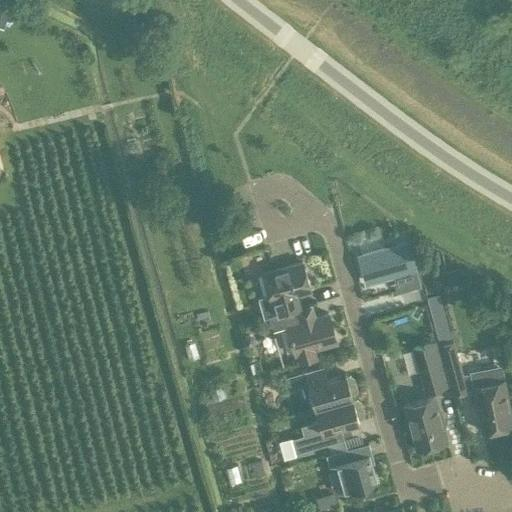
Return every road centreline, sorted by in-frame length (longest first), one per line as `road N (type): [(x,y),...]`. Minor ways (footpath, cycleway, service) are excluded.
road 1 (tertiary): [(511,198),(407,130),(238,0)]
road 2 (residential): [(453,471),(408,481),(338,224)]
road 3 (residential): [(338,224),(288,186),(263,192),(275,236)]
